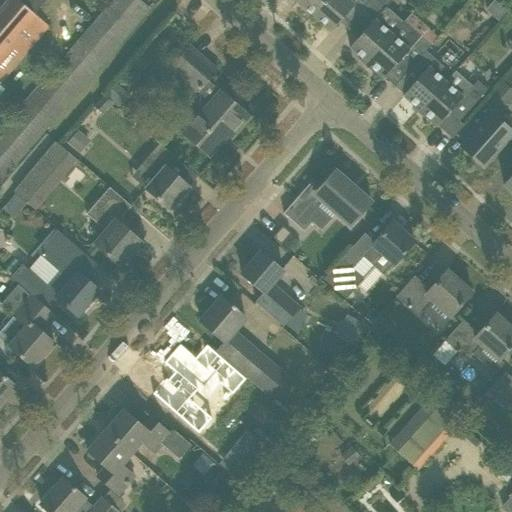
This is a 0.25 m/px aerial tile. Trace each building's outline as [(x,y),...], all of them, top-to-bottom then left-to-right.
[(17,0),(7,0),(0,9),(0,83),(48,26),(34,14),(17,0)] [(0,129),(0,181),(149,8),(139,0),(113,0),(65,57),(68,60),(42,90),(38,86),(0,129)] [(295,0),(313,15),(325,0),(295,0)] [(325,0),(313,15),(331,31),(354,6),(355,7),(360,7),(361,6),(365,10),(368,7),(373,0),(325,0)] [(365,65),(403,22),(386,7),(392,0),(373,0),(368,7),(378,16),(349,47),(361,58),(359,60),(365,65)] [(498,21),(507,11),(494,0),(486,10),(498,21)] [(404,21),(403,22),(365,65),(370,70),(372,68),(384,78),(385,77),(394,86),(423,53),(423,54),(426,51),(431,46),(405,22),(404,21)] [(190,46),(170,69),(197,93),(217,70),(190,46)] [(413,108),(419,113),(427,103),(447,81),(438,73),(443,67),(436,60),(426,51),(423,54),(423,53),(394,86),(404,94),(403,95),(405,97),(409,103),(413,104),(415,105),(413,108)] [(447,81),(427,103),(419,113),(424,117),(426,115),(428,117),(429,121),(435,124),(438,126),(450,112),(459,121),(478,100),(487,90),(477,81),(472,87),(455,71),(447,81)] [(504,106),(511,96),(511,89),(504,82),(492,96),(504,106)] [(116,83),(105,95),(113,102),(118,107),(129,94),(116,83)] [(220,91),(182,134),(209,157),(227,136),(231,139),(250,117),(220,91)] [(105,95),(104,94),(94,106),(102,114),(113,102),(105,95)] [(511,132),(491,113),(461,147),(483,167),(511,133),(511,132)] [(80,154),(91,140),(76,129),(66,142),(80,154)] [(15,193),(26,202),(29,205),(71,155),(56,142),(13,192),(15,193)] [(170,171),(178,162),(179,161),(160,144),(142,164),(158,178),(147,190),(154,197),(170,210),(189,187),(188,186),(174,174),(170,171)] [(357,190),(355,193),(348,186),(349,184),(334,171),(318,189),(311,182),(283,213),(304,231),(316,218),(311,213),(322,201),(350,226),(371,202),(357,190)] [(511,174),(503,184),(511,192),(511,174)] [(107,231),(96,245),(120,266),(142,242),(118,222),(130,206),(109,189),(87,215),(107,231)] [(15,193),(2,208),(13,217),(26,202),(15,193)] [(392,222),(373,245),(370,249),(360,240),(324,279),(335,288),(347,299),(364,279),(352,269),(364,257),(384,275),(414,241),(392,222)] [(281,244),(290,233),(282,226),(273,237),(281,244)] [(92,266),(57,236),(41,255),(60,271),(48,286),(23,266),(12,278),(49,308),(57,298),(78,316),(99,291),(83,277),(92,266)] [(256,301),(274,316),(286,326),(300,310),(274,288),(286,274),(260,251),(241,274),(263,293),(256,301)] [(448,315),(471,292),(447,271),(430,290),(414,276),(396,296),(417,315),(431,300),(448,315)] [(1,304),(15,315),(27,326),(9,347),(14,351),(33,367),(54,343),(38,329),(51,314),(17,286),(1,304)] [(270,396),(286,377),(233,330),(244,317),(221,297),(200,321),(210,330),(201,339),(217,352),(219,350),(270,396)] [(465,358),(471,351),(490,368),(495,373),(504,364),(499,358),(511,344),(511,328),(496,314),(478,332),(464,320),(445,341),(457,352),(465,358)] [(371,324),(366,330),(378,340),(382,334),(380,332),(385,326),(376,318),(375,319),(371,324)] [(356,344),(364,328),(345,319),(338,335),(356,344)] [(3,342),(0,344),(0,355),(5,360),(14,351),(9,347),(3,342)] [(166,379),(153,394),(198,434),(211,419),(189,400),(196,392),(206,400),(220,384),(232,395),(245,380),(206,346),(195,359),(179,345),(163,363),(174,372),(167,380),(166,379)] [(0,405),(16,387),(0,372),(0,366),(5,360),(0,355),(0,405)] [(448,368),(445,366),(433,355),(421,368),(436,381),(448,368)] [(511,379),(505,372),(488,391),(507,409),(511,403),(511,379)] [(459,422),(441,405),(400,450),(419,466),(459,422)] [(153,452),(160,443),(179,459),(191,446),(173,429),(169,433),(150,416),(141,426),(123,410),(105,431),(130,454),(141,441),(153,452)] [(277,410),(271,417),(283,428),(289,421),(277,410)] [(130,454),(105,431),(87,451),(105,467),(97,476),(116,493),(132,474),(121,464),(130,454)] [(511,467),(495,452),(485,463),(507,482),(511,476),(511,467)] [(228,476),(221,485),(231,493),(238,484),(228,476)] [(81,498),(83,496),(63,479),(40,505),(48,511),(115,511),(102,499),(101,498),(92,508),(81,498)] [(306,494),(292,504),(297,511),(303,511),(313,505),(306,494)]
